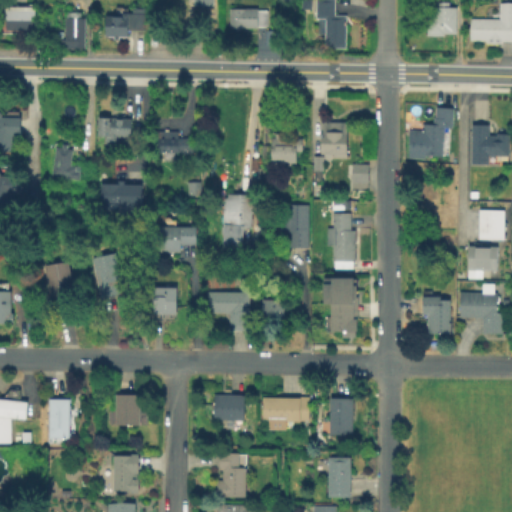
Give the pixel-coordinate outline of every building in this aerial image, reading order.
[(346,16),(345,48),(325,48),(326,19),(316,19),(316,0),(335,0),(335,16),(346,16)] [(450,7),(457,7),(457,6),(465,6),(464,29),(457,29),(457,35),(445,35),(445,36),(427,36),(427,15),(432,15),(432,7),(437,8),(437,2),(450,2),(450,7)] [(511,3),(511,42),(502,42),(503,44),(486,44),(487,41),(470,41),(471,20),(500,20),(500,3),(511,3)] [(35,7),(35,31),(6,31),(6,17),(0,16),(0,11),(6,11),(5,7),(35,7)] [(269,11),(268,29),(231,28),(231,10),(269,11)] [(86,18),(87,46),(65,49),(65,46),(62,46),(61,40),(65,39),(64,13),(81,11),(82,18),(86,18)] [(146,11),(145,33),(129,32),(129,40),(106,39),(107,18),(123,18),(124,16),(134,16),(134,11),(146,11)] [(455,109),(454,130),(445,129),(444,158),(422,156),(424,125),(435,125),(435,119),(436,119),(437,108),(455,109)] [(0,115),(2,117),(8,117),(8,114),(21,114),(21,139),(12,139),(12,154),(0,154),(0,115)] [(125,114),(126,119),(132,119),(132,137),(126,137),(126,146),(104,146),(104,138),(97,139),(97,119),(110,119),(116,119),(116,114),(125,114)] [(348,123),(348,160),(335,159),(334,156),(323,156),(323,123),(348,123)] [(490,125),(491,137),(497,137),(497,135),(511,136),(510,158),(490,158),(490,165),(470,165),(472,126),(490,125)] [(194,140),(194,155),(175,154),(175,163),(165,163),(165,155),(157,154),(157,133),(179,134),(179,140),(194,140)] [(286,138),(303,139),(302,152),(296,152),(296,168),(270,167),(271,139),(275,139),(275,134),(286,134),(286,138)] [(68,146),(67,150),(73,151),(71,166),(81,168),(79,181),(52,176),(56,148),(62,149),(63,145),(68,146)] [(324,158),(324,172),(313,172),(313,158),(324,158)] [(368,166),(368,194),(351,194),(351,165),(368,166)] [(0,173),(1,174),(2,177),(21,176),(21,196),(12,195),(12,213),(0,213),(0,173)] [(118,208),(119,210),(113,210),(112,206),(100,204),(101,184),(143,186),(143,208),(118,208)] [(254,195),(252,228),(245,228),(243,258),(230,258),(230,250),(223,250),(226,198),(229,198),(229,195),(254,195)] [(348,199),(331,200),(331,208),(348,208),(348,199)] [(311,207),(310,251),(291,251),(291,234),(285,234),(285,207),(311,207)] [(504,211),(504,241),(479,240),(479,211),(504,211)] [(352,214),(352,231),(357,231),(356,262),(354,262),(353,270),(335,269),(335,261),(334,261),(334,247),(327,246),(327,228),(334,228),(334,213),(352,214)] [(197,229),(196,246),(181,246),(180,254),(154,253),(154,228),(197,229)] [(498,248),(498,271),(467,269),(468,247),(498,248)] [(121,298),(102,302),(93,260),(116,255),(122,283),(118,284),(121,298)] [(73,304),(54,308),(46,267),(70,263),(75,289),(70,290),(73,304)] [(0,285),(12,286),(12,315),(14,315),(14,325),(0,325),(0,285)] [(496,285),(495,294),(498,294),(498,312),(504,313),(504,335),(493,336),(484,334),(484,318),(460,318),(459,294),(484,293),(484,285),(496,285)] [(177,289),(177,316),(152,316),(152,289),(177,289)] [(250,293),(249,331),(229,331),(230,314),(207,314),(207,292),(250,293)] [(286,327),(263,328),(264,294),(277,294),(277,301),(287,302),(286,327)] [(451,301),(451,335),(427,335),(428,316),(423,316),(423,298),(441,298),(441,301),(451,301)] [(355,304),(354,333),(330,332),(330,303),(355,304)] [(21,391),(20,403),(27,403),(26,421),(12,420),(11,445),(0,444),(0,399),(5,399),(5,397),(10,390),(21,391)] [(322,391),(322,399),(314,399),(314,391),(322,391)] [(246,397),(245,422),(214,420),(215,395),(246,397)] [(140,396),(140,411),(147,411),(147,427),(116,426),(116,396),(140,396)] [(310,398),(309,422),(301,422),(301,424),(282,423),(282,428),(271,428),(271,423),(263,422),(263,399),(281,399),(281,397),(310,398)] [(70,400),(69,438),(48,438),(49,400),(70,400)] [(353,400),(352,437),(328,437),(329,400),(353,400)] [(247,470),(246,499),(217,498),(218,482),(224,482),(224,472),(220,472),(220,454),(241,455),(240,470),(247,470)] [(139,455),(138,493),(114,493),(105,491),(105,470),(114,470),(113,457),(132,456),(132,455),(139,455)] [(351,458),(351,498),(328,498),(329,458),(351,458)] [(133,511),(133,502),(105,502),(104,511),(133,511)] [(245,511),(245,503),(214,504),(213,511),(245,511)]
